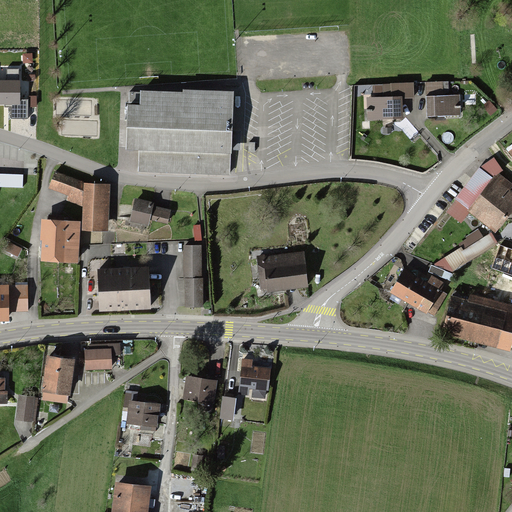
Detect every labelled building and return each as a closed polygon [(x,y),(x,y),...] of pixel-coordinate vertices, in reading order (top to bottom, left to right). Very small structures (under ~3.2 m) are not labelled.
[(0,104),(20,105),(20,80),(19,80),(19,69),(7,69),(7,80),(0,80),(0,104)] [(445,83),(426,82),(425,109),(458,110),(459,94),(444,94),(445,83)] [(368,95),(368,114),(397,115),(398,95),(409,95),(410,85),(385,84),(385,96),(368,95)] [(231,87),(133,86),(133,104),(119,104),(119,149),(137,149),(137,173),(231,173),(231,87)] [(484,162),(455,197),(492,228),(511,203),(511,192),(506,187),(510,183),(484,162)] [(86,180),(84,226),(110,227),(112,181),(86,180)] [(136,197),(131,216),(149,220),(150,216),(168,221),(171,209),(153,204),(154,201),(136,197)] [(45,215),(44,254),(80,255),(81,216),(45,215)] [(487,233),(443,258),(450,270),(494,245),(487,233)] [(511,246),(497,241),(488,263),(511,272),(511,246)] [(304,251),(257,256),(261,289),(308,284),(304,251)] [(149,267),(98,270),(100,309),(151,306),(149,267)] [(425,281),(400,268),(387,291),(424,311),(440,282),(428,275),(425,281)] [(8,286),(0,286),(0,318),(8,319),(8,286)] [(511,319),(511,306),(450,292),(441,329),(506,345),(511,319)] [(51,352),(45,386),(69,391),(76,356),(51,352)] [(266,366),(239,363),(237,383),(264,385),(266,366)] [(213,377),(185,375),(183,395),(210,398),(213,377)] [(20,395),(17,417),(32,419),(36,397),(20,395)] [(232,397),(220,396),(218,414),(230,415),(232,397)] [(160,401),(130,398),(128,417),(158,420),(160,401)] [(145,511),(149,483),(119,480),(115,511),(145,511)]
